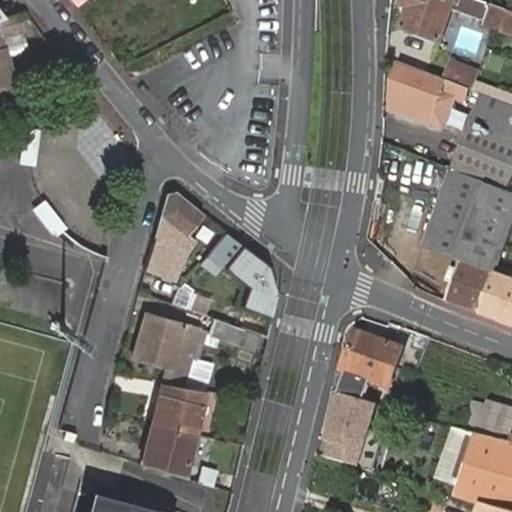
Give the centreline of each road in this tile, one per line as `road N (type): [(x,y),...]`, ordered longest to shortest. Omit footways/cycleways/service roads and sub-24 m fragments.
road 1 (residential): [(277,225),(217,192),(157,144),(41,0)]
road 2 (residential): [(337,284),(361,108),(360,0)]
road 3 (residential): [(283,511),(337,284)]
road 4 (residential): [(306,0),(297,145),(277,225)]
road 5 (residential): [(511,346),(337,284)]
